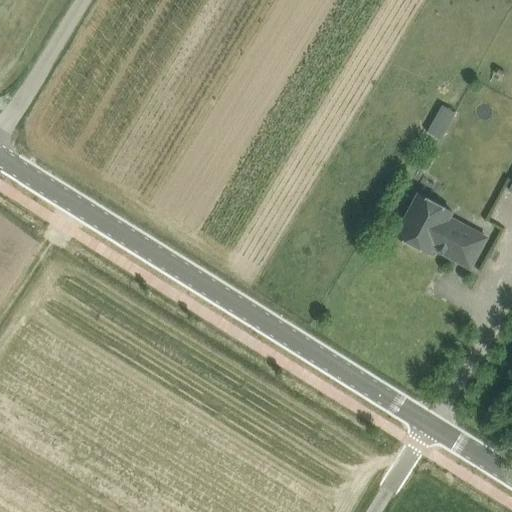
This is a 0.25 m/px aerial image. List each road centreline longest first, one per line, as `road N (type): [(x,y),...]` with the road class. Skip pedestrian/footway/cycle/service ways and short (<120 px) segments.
road 1 (tertiary): [(430,425),(0,159)]
road 2 (unclassified): [(0,134),(81,0)]
